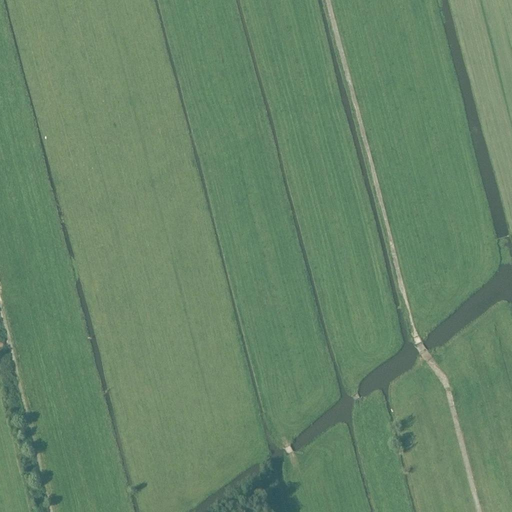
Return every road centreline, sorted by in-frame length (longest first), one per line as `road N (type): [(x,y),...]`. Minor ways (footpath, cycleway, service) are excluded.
road 1 (track): [(477,511),(444,380),(410,326),(326,0)]
road 2 (track): [(51,511),(0,307)]
